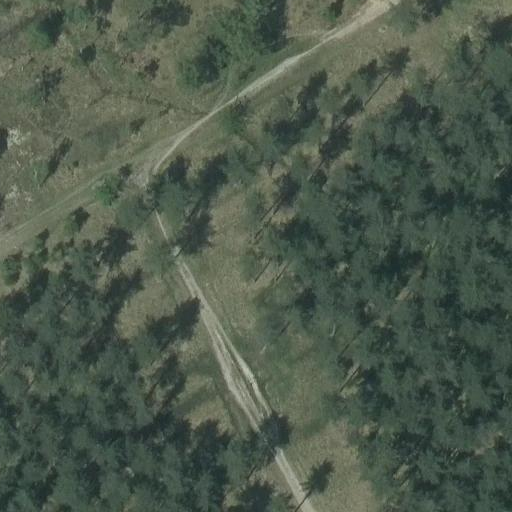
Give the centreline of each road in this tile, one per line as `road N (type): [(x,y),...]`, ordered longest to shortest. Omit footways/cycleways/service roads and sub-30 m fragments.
road 1 (track): [(144,163),(263,455)]
road 2 (track): [(397,0),(144,163)]
road 3 (track): [(144,163),(0,254)]
